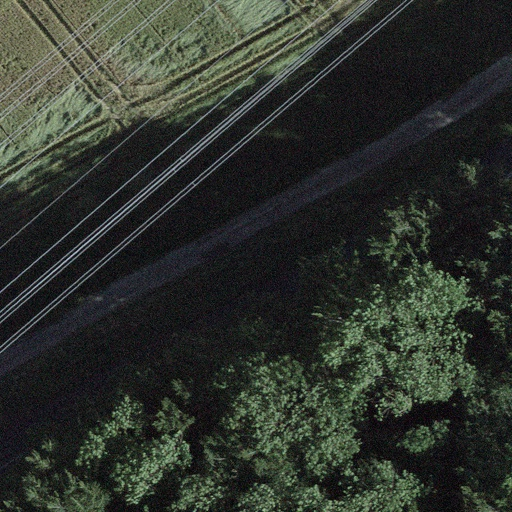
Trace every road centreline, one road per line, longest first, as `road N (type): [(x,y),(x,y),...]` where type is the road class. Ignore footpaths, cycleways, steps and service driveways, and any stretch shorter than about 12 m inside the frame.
road 1 (tertiary): [(511,125),(0,475)]
road 2 (track): [(511,52),(416,117),(0,354)]
